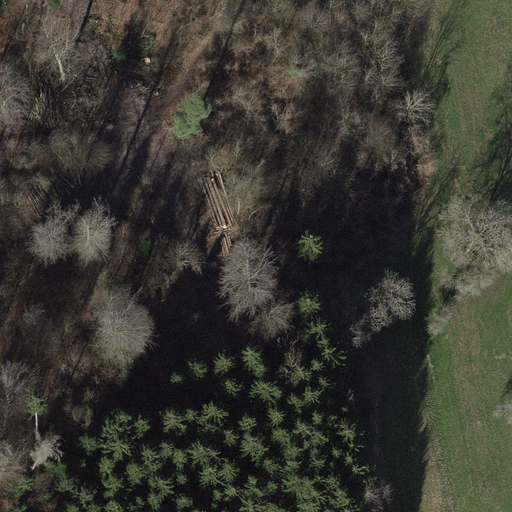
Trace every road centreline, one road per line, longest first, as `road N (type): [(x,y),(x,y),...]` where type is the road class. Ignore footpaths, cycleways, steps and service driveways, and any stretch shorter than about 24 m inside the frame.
road 1 (track): [(289,511),(177,210),(138,163)]
road 2 (track): [(138,163),(0,263)]
road 3 (track): [(48,227),(96,218),(133,223),(195,260)]
road 4 (track): [(138,163),(79,144),(0,148)]
